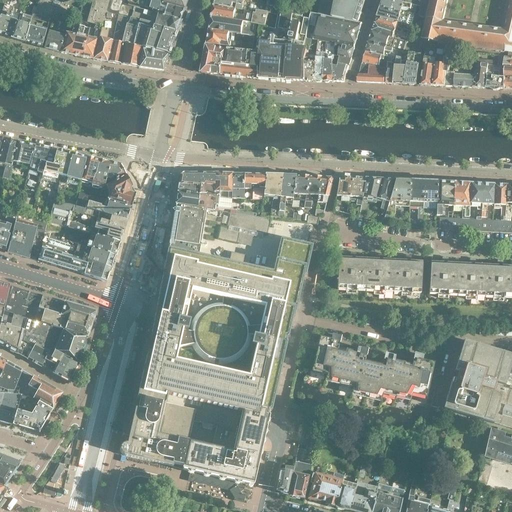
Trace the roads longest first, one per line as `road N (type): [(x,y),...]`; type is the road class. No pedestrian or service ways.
road 1 (tertiary): [(159,155),(511,175)]
road 2 (residential): [(263,503),(302,314)]
road 3 (residential): [(511,249),(320,234)]
road 4 (tertiary): [(175,86),(0,50)]
road 5 (tertiary): [(345,103),(175,86)]
road 6 (tertiary): [(511,108),(345,103)]
road 7 (tertiary): [(0,124),(159,155)]
road 8 (residential): [(159,155),(117,302)]
road 9 (residential): [(431,338),(302,314)]
road 10 (tertiary): [(117,302),(0,266)]
